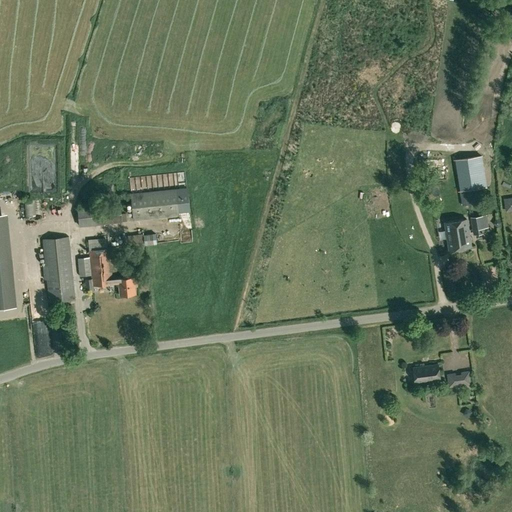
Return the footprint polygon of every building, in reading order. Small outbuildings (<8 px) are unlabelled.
[(454,159),(458,185),(462,205),(483,201),(482,197),(488,196),(487,189),(481,155),(454,159)] [(176,188),(130,193),(133,221),(179,216),(176,188)] [(511,197),(504,199),(503,199),(505,213),(511,211),(511,197)] [(35,217),(34,200),(23,200),(24,217),(35,217)] [(126,213),(121,213),(120,204),(77,208),(79,226),(122,222),(126,221),(126,213)] [(0,307),(17,306),(7,213),(0,213),(0,307)] [(487,215),(480,216),(470,217),(473,234),(483,232),(485,227),(489,227),(487,215)] [(466,218),(444,222),(449,249),(470,246),(466,218)] [(143,234),(121,236),(123,248),(144,246),(144,245),(156,244),(155,234),(143,236),(143,234)] [(69,237),(42,239),(49,303),(75,301),(69,237)] [(117,279),(112,279),(111,272),(120,271),(118,247),(106,248),(105,239),(88,240),(89,258),(77,259),(79,277),(91,276),(91,279),(85,279),(87,294),(94,293),(93,286),(117,284),(117,279)] [(117,279),(117,284),(117,286),(119,288),(120,296),(136,294),(135,287),(137,286),(137,277),(117,279)] [(66,308),(65,309),(66,309),(66,310),(66,311),(66,312),(67,312),(68,313),(69,313),(70,313),(71,313),(72,313),(72,312),(73,312),(73,311),(74,311),(74,310),(74,309),(74,308),(74,307),(73,307),(73,306),(72,306),(72,305),(71,305),(70,305),(69,305),(68,305),(67,306),(66,306),(66,307),(66,308)] [(413,371),(411,371),(412,380),(414,379),(415,383),(424,382),(425,384),(433,383),(433,381),(440,380),(438,364),(413,368),(413,371)] [(462,374),(455,375),(454,374),(447,375),(449,387),(470,384),(468,372),(461,373),(462,374)]
